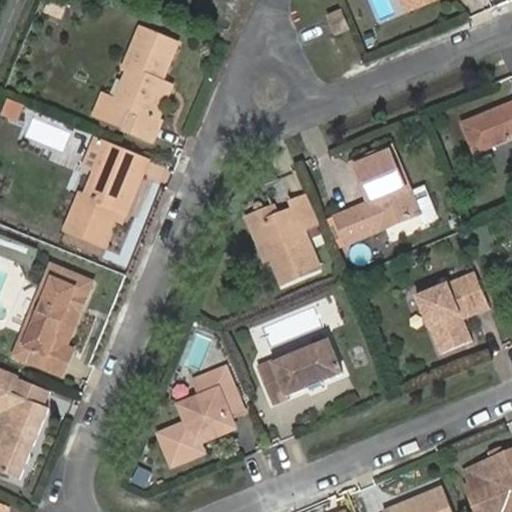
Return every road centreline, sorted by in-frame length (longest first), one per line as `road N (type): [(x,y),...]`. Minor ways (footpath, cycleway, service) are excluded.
road 1 (residential): [(72,511),(225,147)]
road 2 (residential): [(511,397),(231,511)]
road 3 (residential): [(327,111),(511,32)]
road 4 (residential): [(276,18),(225,147)]
